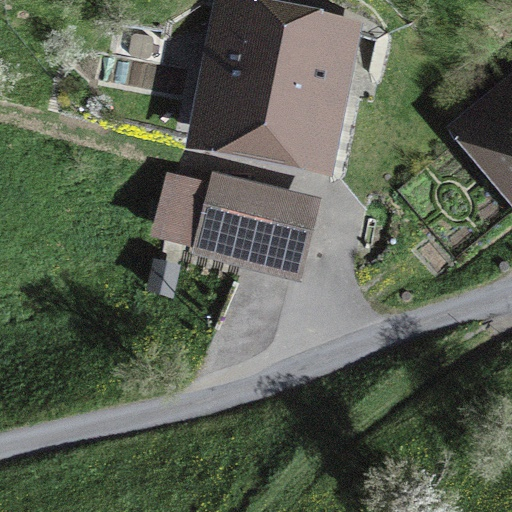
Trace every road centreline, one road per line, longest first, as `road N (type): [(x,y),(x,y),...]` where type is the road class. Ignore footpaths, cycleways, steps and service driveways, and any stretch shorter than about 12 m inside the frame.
road 1 (unclassified): [(0,448),(165,414),(511,303)]
road 2 (track): [(0,114),(197,159),(340,204),(365,345)]
